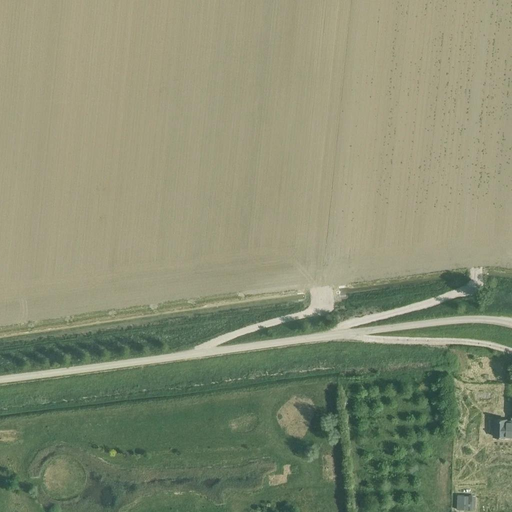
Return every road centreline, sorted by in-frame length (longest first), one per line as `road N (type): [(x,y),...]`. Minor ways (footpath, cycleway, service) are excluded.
road 1 (unclassified): [(0,379),(346,333)]
road 2 (unclassified): [(511,323),(480,318),(346,333)]
